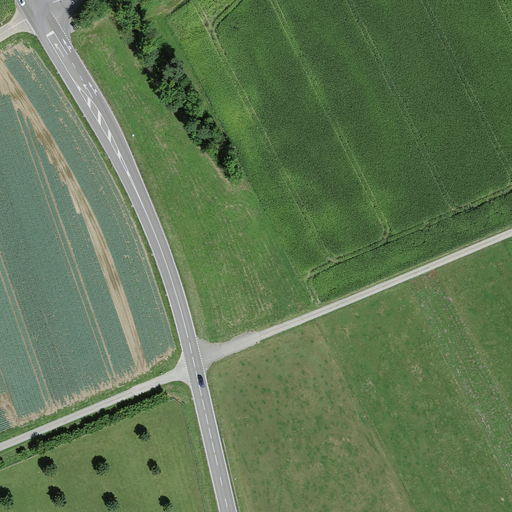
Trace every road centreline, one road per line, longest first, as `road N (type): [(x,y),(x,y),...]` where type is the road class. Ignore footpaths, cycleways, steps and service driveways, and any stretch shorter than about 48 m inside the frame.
road 1 (track): [(0,446),(511,232)]
road 2 (secondary): [(228,511),(157,240),(31,0)]
